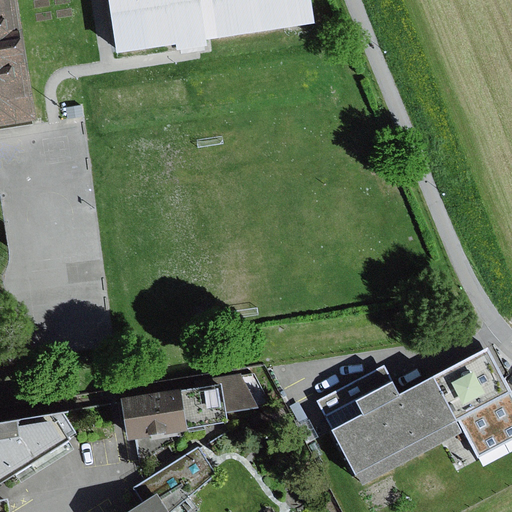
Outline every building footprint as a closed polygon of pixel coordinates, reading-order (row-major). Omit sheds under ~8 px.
[(23,0),(0,0),(0,130),(44,123),(23,0)] [(280,0),(103,0),(111,51),(169,42),(170,48),(187,45),(202,43),(201,37),(284,24),(280,0)] [(355,415),(324,431),(354,489),(456,436),(449,423),(457,418),(478,459),(511,440),(511,398),(485,347),(396,393),(388,379),(348,400),(355,415)] [(348,400),(388,379),(380,364),(313,401),(320,415),(348,400)] [(214,380),(219,411),(252,406),(236,372),(189,379),(190,384),(214,380)] [(190,384),(114,396),(120,435),(220,420),(219,411),(214,380),(190,384)] [(65,418),(0,428),(0,492),(1,495),(83,443),(65,418)] [(130,487),(140,503),(151,496),(161,511),(167,511),(214,472),(195,446),(130,487)] [(140,503),(126,511),(161,511),(151,496),(140,503)] [(0,501),(0,511),(11,511),(8,500),(0,501)]
